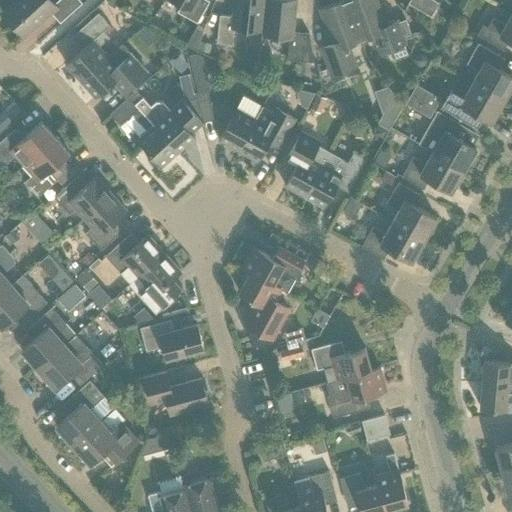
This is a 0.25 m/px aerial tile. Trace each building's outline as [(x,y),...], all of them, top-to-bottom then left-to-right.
[(60,22),(82,2),(80,0),(57,0),(54,3),(51,0),(15,0),(3,12),(24,36),(51,12),(60,22)] [(197,22),(209,0),(208,0),(174,0),(181,4),(177,11),(197,22)] [(234,27),(262,30),(265,0),(233,0),(232,16),(219,14),(216,42),(232,44),(234,27)] [(265,0),(262,30),(263,30),(262,34),(289,37),(287,59),(313,61),(309,33),(293,31),(296,0),(265,0)] [(361,39),(346,0),(341,0),(321,8),(334,42),(322,46),(333,74),(354,66),(346,44),(361,39)] [(346,0),(361,39),(375,34),(382,52),(392,48),(396,58),(407,53),(395,19),(384,24),(375,0),(346,0)] [(410,0),(409,2),(431,16),(439,2),(435,0),(410,0)] [(80,80),(107,56),(99,46),(109,36),(103,30),(109,25),(98,12),(73,35),(84,48),(66,64),(80,80)] [(511,40),(511,12),(505,24),(493,17),(487,26),(483,24),(477,34),(503,49),(509,39),(511,40)] [(122,43),(107,56),(80,80),(95,97),(118,76),(126,85),(145,68),(122,43)] [(479,70),(472,81),(503,99),(511,84),(511,75),(494,65),(499,55),(478,43),(466,62),(479,70)] [(188,53),(198,92),(207,89),(199,54),(195,52),(188,53)] [(415,63),(419,64),(424,63),(426,59),(424,55),(420,53),(416,55),(414,59),(415,63)] [(491,121),(503,99),(472,81),(465,95),(452,88),(447,96),(442,106),(463,118),(469,108),(491,121)] [(421,87),(409,106),(431,120),(443,100),(421,87)] [(154,124),(178,151),(195,136),(192,134),(204,123),(203,121),(195,92),(194,88),(181,91),(182,98),(170,109),(163,101),(156,101),(151,105),(136,89),(129,96),(138,107),(132,113),(147,130),(154,124)] [(203,121),(215,119),(207,89),(195,92),(203,121)] [(219,139),(238,150),(263,105),(243,94),(219,139)] [(138,107),(129,96),(110,113),(120,124),(132,113),(138,107)] [(402,105),(395,96),(379,123),(388,128),(402,105)] [(272,110),(263,105),(238,150),(257,161),(272,134),(283,140),(295,118),(274,106),(272,110)] [(439,139),(432,151),(463,169),(476,147),(454,135),(459,125),(438,112),(427,132),(439,139)] [(24,164),(55,136),(41,121),(22,138),(14,129),(0,141),(0,160),(4,165),(15,155),(24,164)] [(154,124),(147,130),(137,139),(162,166),(178,151),(154,124)] [(285,185),(304,195),(329,151),(317,145),(320,141),(301,130),(289,152),(299,158),(285,185)] [(55,136),(24,164),(32,174),(24,181),(38,196),(58,179),(49,170),(69,152),(55,136)] [(348,162),(329,151),(304,195),(324,206),(335,186),(348,193),(367,159),(354,152),(348,162)] [(451,191),(463,169),(432,151),(425,163),(413,156),(402,175),(423,188),(429,178),(451,191)] [(391,185),(396,177),(385,170),(382,174),(373,168),(368,176),(379,183),(381,179),(391,185)] [(84,217),(111,193),(96,176),(87,184),(78,174),(54,196),(69,213),(75,208),(84,217)] [(399,209),(392,221),(423,238),(436,217),(414,204),(419,194),(398,182),(387,202),(399,209)] [(111,193),(84,217),(92,227),(86,232),(101,249),(125,227),(117,218),(126,210),(111,193)] [(357,221),(364,208),(353,202),(346,215),(357,221)] [(411,260),(423,238),(392,221),(385,233),(373,225),(362,245),(383,257),(389,247),(411,260)] [(138,276),(164,252),(148,234),(132,248),(124,239),(105,255),(121,272),(128,266),(138,276)] [(0,294),(11,284),(3,274),(15,263),(14,258),(1,244),(0,245),(0,294)] [(271,283),(281,289),(287,292),(305,260),(278,245),(272,256),(253,246),(242,267),(250,271),(271,283)] [(164,252),(138,276),(147,286),(139,293),(155,310),(173,294),(165,285),(181,270),(164,252)] [(60,256),(47,264),(63,291),(77,283),(60,256)] [(328,281),(333,273),(325,267),(319,275),(328,281)] [(281,289),(271,283),(250,271),(239,291),(256,301),(243,323),(272,339),(289,309),(274,301),(281,289)] [(91,272),(79,281),(101,310),(113,301),(91,272)] [(28,318),(46,301),(22,274),(11,284),(0,294),(0,325),(1,327),(20,310),(28,318)] [(38,368),(65,344),(76,334),(51,307),(33,324),(40,332),(21,349),(38,368)] [(165,360),(204,350),(197,324),(174,330),(171,319),(140,327),(146,350),(162,346),(165,360)] [(76,334),(65,344),(38,368),(55,386),(74,369),(83,380),(102,364),(86,346),(76,334)] [(327,381),(370,369),(364,347),(337,354),(334,342),(311,348),(317,369),(324,367),(327,381)] [(303,355),(301,345),(279,350),(282,361),(303,355)] [(511,361),(483,359),(481,382),(511,385),(511,361)] [(380,366),(370,369),(327,381),(325,382),(329,395),(327,395),(333,417),(362,409),(359,397),(386,389),(380,366)] [(169,413),(208,403),(201,378),(170,386),(166,370),(143,377),(150,404),(166,399),(169,413)] [(100,398),(103,395),(90,380),(68,400),(75,408),(56,425),(73,444),(100,420),(110,410),(100,398)] [(511,385),(481,382),(479,406),(511,408),(511,385)] [(367,440),(390,434),(384,414),(361,420),(367,440)] [(109,430),(100,420),(73,444),(90,462),(109,445),(119,456),(137,440),(120,420),(109,430)] [(171,445),(168,433),(157,436),(161,447),(171,445)] [(283,441),(273,444),(260,448),(263,460),(286,454),(283,441)] [(501,469),(511,466),(511,442),(495,447),(501,469)] [(377,484),(384,509),(408,503),(394,453),(385,455),(389,471),(375,475),(377,484)] [(511,466),(501,469),(507,492),(511,490),(511,466)] [(184,484),(185,488),(191,511),(217,511),(215,501),(226,498),(219,470),(207,473),(208,477),(184,484)] [(303,511),(327,511),(323,497),(335,493),(329,470),(294,480),(300,505),(302,505),(303,511)] [(384,511),(384,509),(377,484),(364,488),(360,472),(339,477),(346,501),(357,497),(361,511),(384,511)] [(191,511),(185,488),(161,495),(160,491),(148,494),(152,511),(191,511)] [(303,511),(302,505),(300,505),(287,509),(283,493),(274,495),(278,511),(303,511)]
